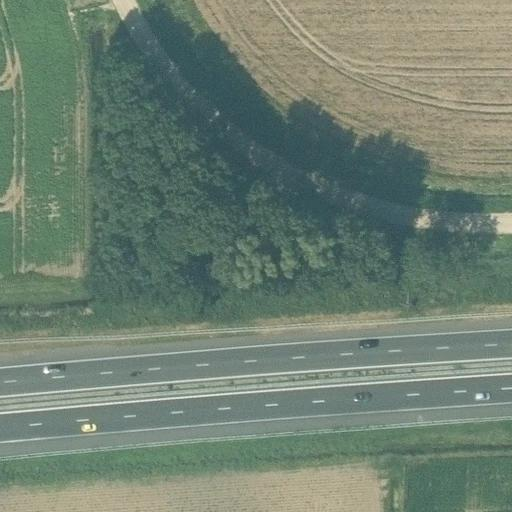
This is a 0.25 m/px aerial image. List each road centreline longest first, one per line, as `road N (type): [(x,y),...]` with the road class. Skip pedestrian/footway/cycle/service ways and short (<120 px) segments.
road 1 (motorway): [(0,430),(511,389)]
road 2 (motorway): [(511,346),(0,385)]
road 3 (unclassified): [(511,223),(393,214),(287,174),(208,119),(124,0)]
